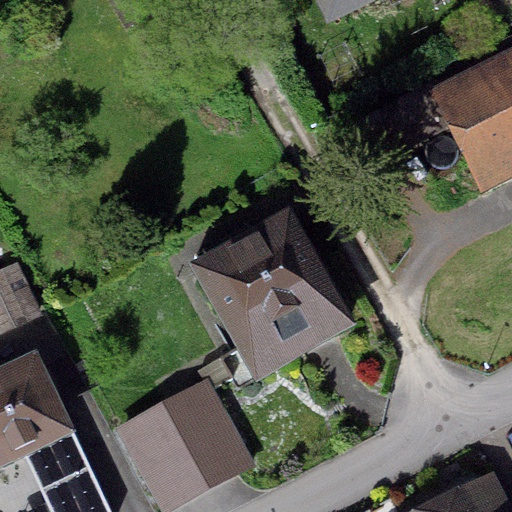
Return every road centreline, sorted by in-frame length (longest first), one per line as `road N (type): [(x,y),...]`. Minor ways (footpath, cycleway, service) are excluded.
road 1 (track): [(454,427),(415,345),(215,0)]
road 2 (residential): [(286,511),(511,398)]
